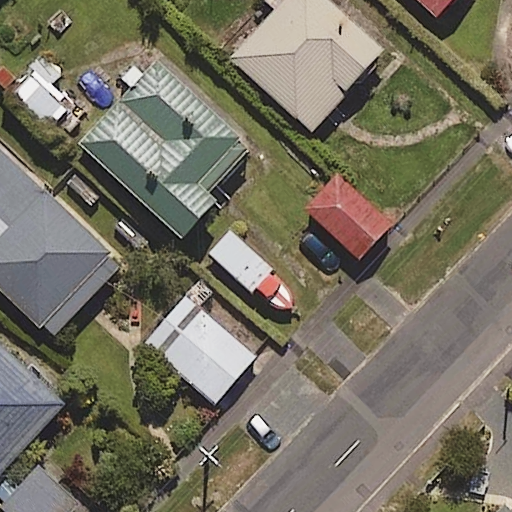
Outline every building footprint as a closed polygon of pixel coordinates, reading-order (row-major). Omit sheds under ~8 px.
[(385,54),(325,0),(257,0),(275,16),(234,61),(314,134),(385,54)] [(416,0),(438,19),(455,0),(416,0)] [(64,141),(86,119),(76,110),(85,100),(72,87),(63,97),(53,88),(66,74),(42,51),(8,87),(64,141)] [(118,80),(133,94),(83,147),(185,243),(221,205),(211,195),(254,150),(162,63),(150,76),(135,62),(118,80)] [(124,267),(0,147),(0,289),(52,341),(124,267)] [(393,230),(341,179),(309,212),(360,263),(393,230)] [(274,272),(231,231),(210,254),(253,295),(274,272)] [(257,360),(186,298),(146,344),(216,406),(257,360)] [(0,477),(66,408),(0,344),(0,477)] [(76,511),(83,505),(45,468),(4,510),(6,511),(76,511)]
